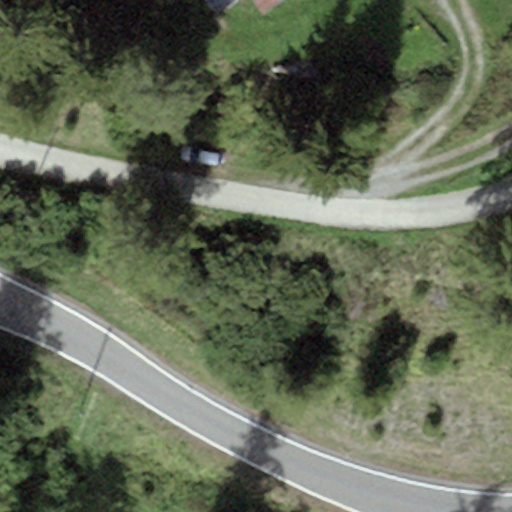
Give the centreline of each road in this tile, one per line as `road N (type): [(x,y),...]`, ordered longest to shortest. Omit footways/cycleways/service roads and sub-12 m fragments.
road 1 (track): [(511,191),(385,214),(336,210),(191,189),(0,147)]
road 2 (tertiary): [(0,300),(220,430),(377,498),(434,511)]
road 3 (track): [(378,179),(459,101),(475,62),(448,0)]
road 4 (track): [(336,210),(378,179),(483,153),(511,134)]
